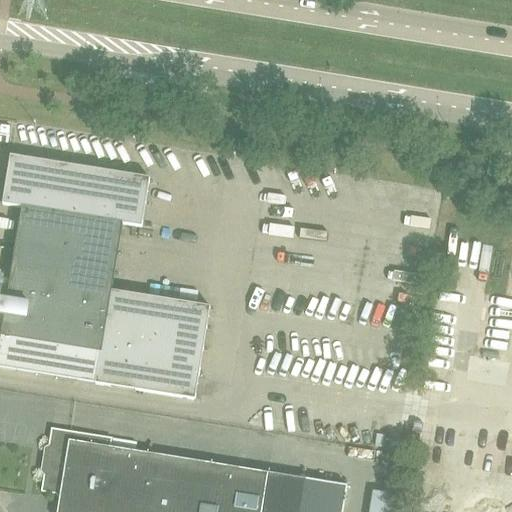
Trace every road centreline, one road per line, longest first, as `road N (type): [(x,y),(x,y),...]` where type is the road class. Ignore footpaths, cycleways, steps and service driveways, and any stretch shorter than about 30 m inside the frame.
road 1 (secondary): [(0,42),(511,126)]
road 2 (secondary): [(511,36),(284,0)]
